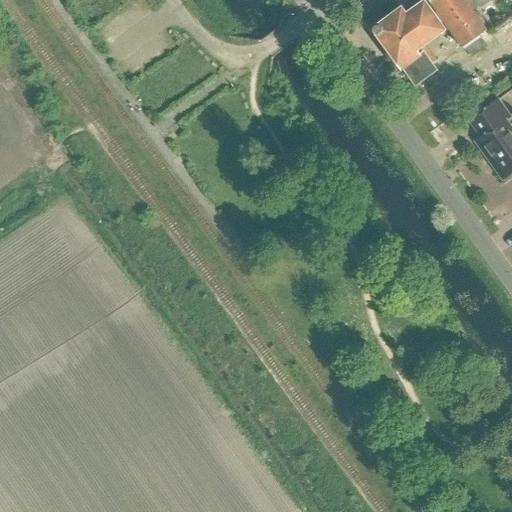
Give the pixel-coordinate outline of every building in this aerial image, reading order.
[(423,0),(417,0),(384,27),(382,26),(379,27),(376,29),(375,33),(375,35),(377,38),(381,39),(382,39),(417,85),(437,69),(433,63),(438,59),(427,43),(445,29),(423,0)] [(465,0),(431,0),(429,1),(463,48),(465,47),(472,57),(488,46),(480,36),(487,31),(465,0)] [(467,0),(475,11),(481,7),(490,0),(467,0)] [(511,116),(499,99),(469,120),(481,136),(475,140),(503,179),(511,172),(511,125),(507,119),(511,116)] [(169,144),(180,136),(172,126),(161,134),(169,144)]
